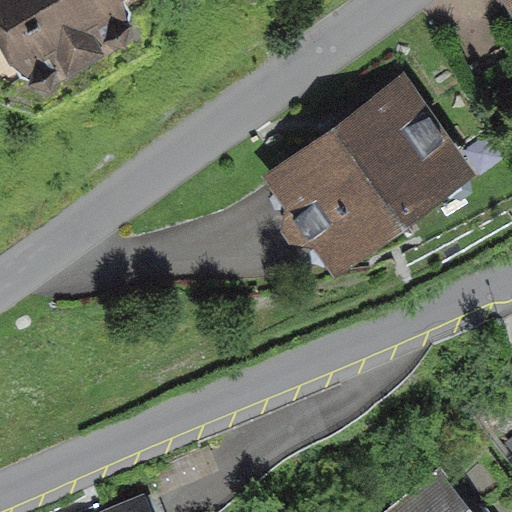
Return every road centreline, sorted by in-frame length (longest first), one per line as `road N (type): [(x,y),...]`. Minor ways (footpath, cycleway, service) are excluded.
road 1 (residential): [(0,495),(401,331),(511,277)]
road 2 (residential): [(0,286),(396,0)]
